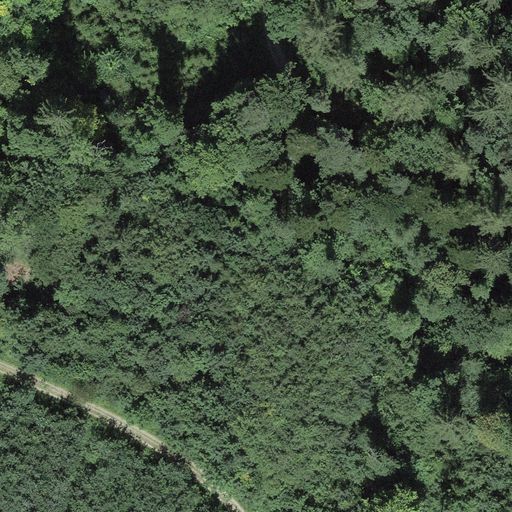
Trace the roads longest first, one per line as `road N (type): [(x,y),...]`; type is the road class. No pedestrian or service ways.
road 1 (track): [(270,0),(269,45),(286,71),(343,103),(444,134),(511,144)]
road 2 (track): [(243,511),(178,459),(0,367)]
